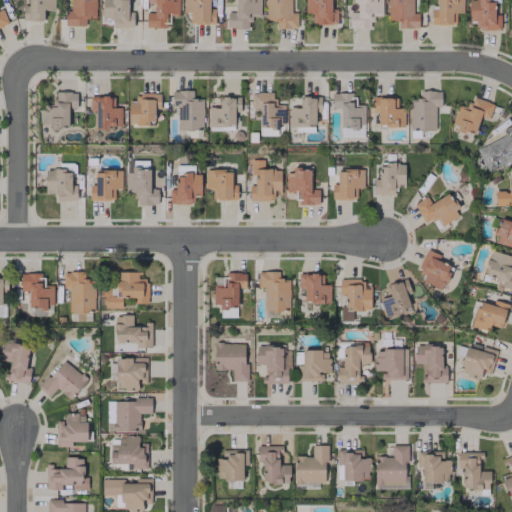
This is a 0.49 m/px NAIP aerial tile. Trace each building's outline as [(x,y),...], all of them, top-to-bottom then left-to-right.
[(54,10),(53,0),(27,0),(28,5),(22,5),(22,20),(43,21),(43,10),(54,10)] [(95,18),(94,0),(69,0),(70,11),(64,11),(64,26),(85,26),(84,18),(95,18)] [(112,28),(133,27),(133,11),(128,11),(127,0),(100,0),(101,21),(112,21),(112,28)] [(145,12),(145,27),(168,28),(168,15),(178,15),(177,0),(146,0),(146,3),(153,3),(153,13),(145,12)] [(214,23),(214,8),(209,8),(208,0),(182,0),(183,12),(189,12),(189,24),(214,23)] [(234,0),(234,12),(226,12),(226,28),(249,28),(249,16),(259,16),(259,0),(234,0)] [(290,12),(290,0),(265,0),(265,20),(275,20),(275,28),(296,28),(296,12),(290,12)] [(336,8),(330,8),(330,0),(304,0),(304,13),(311,13),(312,24),(336,24),(336,8)] [(382,16),(381,0),(352,0),(352,3),(356,3),(357,12),(348,12),(349,29),(372,28),(371,16),(382,16)] [(411,0),(386,0),(387,21),(397,20),(397,28),(418,28),(418,13),(412,13),(411,0)] [(462,0),(436,0),(436,5),(431,5),(430,24),(455,24),(455,13),(462,13),(462,0)] [(499,30),(500,14),(495,14),(495,0),(467,0),(468,20),(476,20),(475,29),(499,30)] [(0,9),(0,26),(8,23),(2,9),(0,9)] [(202,130),(202,99),(192,98),(192,90),(171,90),(171,105),(176,105),(176,129),(202,130)] [(435,106),(440,107),(440,91),(419,90),(419,99),(409,98),(408,130),(434,131),(435,106)] [(68,126),(67,108),(76,108),(76,91),(53,92),(53,107),(42,108),(42,127),(68,126)] [(284,105),(274,104),(274,92),(251,92),(250,108),(260,108),(259,135),(276,136),(276,124),(283,124),(284,105)] [(363,105),(354,105),(354,92),(331,93),(332,108),(340,108),(340,126),(364,126),(363,105)] [(128,125),(154,125),(154,109),(159,109),(159,93),(134,94),(135,102),(128,102),(128,125)] [(120,128),(120,107),(113,107),(113,96),(89,96),(88,112),(95,112),(95,127),(120,128)] [(288,126),(296,127),(296,131),(314,132),(314,112),(320,112),(320,97),(299,96),(299,108),(288,107),(288,126)] [(207,126),(233,126),(234,112),(239,112),(239,97),(219,97),(218,108),(207,107),(207,126)] [(403,126),(403,108),(397,108),(396,97),(371,97),(371,112),(377,112),(377,126),(403,126)] [(492,103),(470,97),(467,107),(457,105),(451,127),(474,133),(479,116),(488,119),(492,103)] [(511,123),(501,129),(504,135),(475,149),(486,172),(511,159),(511,123)] [(124,173),(124,192),(134,192),(134,205),(157,205),(157,189),(148,189),(148,160),(132,160),(132,173),(124,173)] [(248,200),(273,200),(273,191),(279,191),(280,169),(263,169),(263,160),(251,160),(251,186),(248,186),(248,200)] [(373,179),(373,194),(393,194),(393,187),(404,187),(404,163),(379,162),(378,179),(373,179)] [(200,196),(200,174),(193,174),(193,166),(175,165),(175,189),(168,189),(168,204),(192,204),(192,196),(200,196)] [(285,192),(296,192),(296,204),(318,204),(318,189),(310,189),(309,168),(292,168),(292,176),(285,176),(285,192)] [(75,184),(70,184),(70,169),(44,169),(45,193),(55,193),(55,200),(76,200),(75,184)] [(356,198),(356,188),(365,188),(365,169),(336,169),(337,184),(331,184),(331,199),(356,198)] [(121,170),(94,170),(94,185),(88,185),(89,199),(114,199),(113,189),(121,189),(121,170)] [(236,200),(236,184),(230,184),(230,170),(204,170),(204,189),(212,189),(211,199),(236,200)] [(494,192),(494,205),(511,204),(511,178),(507,178),(507,191),(494,192)] [(426,196),(412,204),(424,223),(430,219),(436,229),(460,214),(447,193),(430,203),(426,196)] [(493,242),(511,247),(511,221),(499,219),(493,242)] [(440,254),(425,249),(417,272),(424,274),(421,282),(443,289),(451,266),(437,261),(440,254)] [(510,289),(511,283),(511,268),(510,268),(511,260),(511,256),(491,250),(484,273),(497,277),(494,284),(510,289)] [(67,288),(68,312),(94,312),(93,280),(83,280),(83,271),(62,272),(62,288),(67,288)] [(147,303),(147,278),(137,278),(137,271),(117,271),(117,287),(101,287),(101,308),(121,308),(121,297),(134,297),(134,303),(147,303)] [(256,272),(257,287),(262,287),(263,310),(289,310),(288,278),(278,279),(278,271),(256,272)] [(52,285),(42,285),(42,273),(20,273),(20,291),(28,291),(28,308),(52,307),(52,285)] [(245,273),(225,273),(225,288),(213,288),(212,304),(219,304),(219,309),(236,310),(236,288),(245,288),(245,273)] [(322,284),(322,274),(297,273),(297,288),(303,288),(303,303),(329,303),(329,284),(322,284)] [(384,317),(410,308),(406,295),(410,293),(405,278),(385,285),(389,297),(379,300),(384,317)] [(369,286),(362,286),(362,279),(338,279),(338,294),(344,294),(344,311),(370,310),(369,286)] [(506,303),(492,300),(492,304),(476,301),(471,328),(488,330),(489,325),(502,328),(506,303)] [(135,342),(135,347),(151,347),(150,324),(132,325),(132,315),(113,316),(114,343),(135,342)] [(28,383),(30,367),(27,367),(30,343),(1,339),(0,346),(0,359),(8,361),(5,380),(28,383)] [(213,370),(231,370),(230,380),(247,380),(247,362),(244,362),(244,343),(214,343),(213,370)] [(336,382),(361,382),(361,375),(357,375),(357,364),(368,364),(368,345),(342,345),(342,367),(336,367),(336,382)] [(441,366),(440,345),(413,346),(413,364),(421,364),(421,382),(446,382),(445,366),(441,366)] [(496,350),(481,346),(479,350),(466,347),(458,373),(478,379),(480,372),(489,375),(496,350)] [(406,349),(373,349),(373,371),(381,371),(380,379),(406,380),(406,349)] [(322,380),(322,372),(329,372),(328,350),(301,350),(301,366),(296,366),(296,381),(322,380)] [(146,382),(146,358),(115,357),(115,389),(137,389),(137,382),(146,382)] [(49,396),(56,388),(69,399),(86,380),(62,359),(38,387),(49,396)] [(105,400),(106,431),(139,431),(139,414),(151,414),(150,399),(105,400)] [(86,441),(85,414),(63,414),(63,421),(55,421),(55,446),(71,446),(71,441),(86,441)] [(109,463),(130,463),(130,469),(146,469),(146,443),(137,443),(137,436),(118,436),(117,444),(109,444),(109,463)] [(281,445),(256,446),(257,461),(261,461),(262,483),(289,483),(288,464),(278,465),(277,453),(282,453),(281,445)] [(293,482),(325,483),(326,445),(311,445),(311,456),(294,456),(293,482)] [(407,445),(391,445),(391,456),(373,456),(374,485),(403,484),(403,463),(407,463),(407,445)] [(242,465),(247,465),(247,449),(222,450),(222,458),(216,458),(216,480),(242,480),(242,465)] [(342,465),(342,480),(368,480),(369,457),(361,457),(361,449),(336,449),(336,465),(342,465)] [(421,466),(421,481),(448,482),(449,460),(442,460),(442,451),(416,451),(416,466),(421,466)] [(488,471),(480,471),(480,452),(457,452),(457,468),(461,468),(461,489),(488,489),(488,471)] [(511,494),(511,454),(501,459),(503,465),(507,464),(511,475),(501,479),(508,496),(511,494)] [(45,490),(61,489),(61,484),(70,484),(70,489),(85,489),(84,457),(63,457),(64,466),(45,467),(45,490)] [(151,478),(135,478),(135,483),(124,483),(124,479),(101,479),(101,494),(120,495),(120,509),(142,510),(142,503),(150,503),(151,478)] [(83,511),(84,502),(46,501),(45,511),(83,511)]
